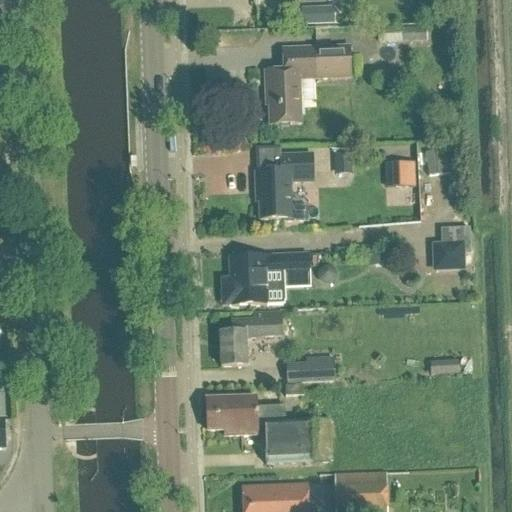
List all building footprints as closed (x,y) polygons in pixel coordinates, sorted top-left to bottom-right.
[(330,9),(295,10),(295,26),(330,26),(330,9)] [(403,32),(378,32),(379,47),(403,47),(403,32)] [(301,130),(300,85),(353,83),(352,52),(282,54),(282,75),(264,76),(264,100),(269,100),(270,131),(301,130)] [(280,177),(254,178),(254,196),(257,196),(258,226),(282,225),(282,226),(308,226),(308,212),(298,203),(290,203),(289,189),(311,188),(310,159),(280,160),(280,177)] [(351,159),(333,159),(334,181),(351,180),(351,159)] [(384,169),(385,193),(414,193),(413,168),(384,169)] [(464,274),(464,247),(432,248),(432,275),(464,274)] [(309,258),(228,261),(230,310),(285,308),(284,277),(310,276),(309,258)] [(232,325),(232,336),(220,336),(221,372),(247,371),(246,341),(282,340),(281,324),(232,325)] [(333,361),(305,362),(306,367),(286,367),(286,387),(333,386),(333,361)] [(426,366),(425,374),(451,378),(453,370),(426,366)] [(302,390),(285,390),(285,401),(303,401),(302,390)] [(256,402),(206,404),(208,434),(225,433),(226,441),(264,439),(266,469),(313,467),(311,426),(286,427),(285,410),(257,412),(256,402)] [(335,477),(335,511),(387,511),(386,476),(335,477)] [(306,511),(306,488),(243,490),(243,511),(306,511)]
